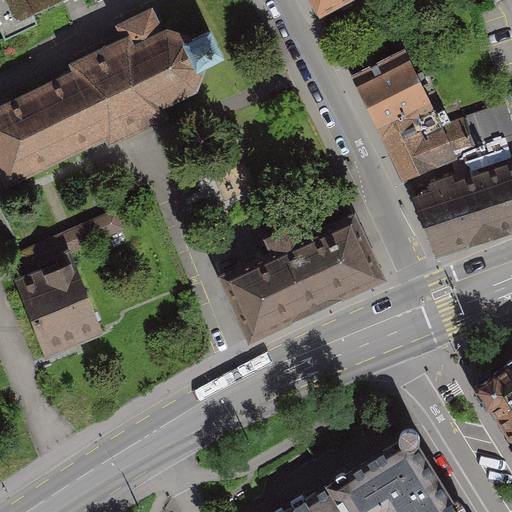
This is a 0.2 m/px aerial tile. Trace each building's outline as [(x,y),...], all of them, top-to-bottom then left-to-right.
[(37,40),(32,30),(79,8),(75,0),(0,0),(0,52),(2,57),(37,40)] [(311,0),(323,20),(359,0),(311,0)] [(162,31),(152,9),(115,27),(124,45),(0,104),(0,177),(7,192),(168,115),(165,110),(198,94),(207,69),(195,41),(192,37),(162,31)] [(195,41),(184,47),(198,74),(207,69),(226,60),(212,32),(195,41)] [(382,132),(432,106),(405,53),(355,79),(382,132)] [(415,200),(437,253),(511,228),(511,123),(506,103),(439,123),(456,155),(459,185),(425,196),(415,200)] [(405,178),(456,155),(439,123),(432,106),(382,132),(405,178)] [(68,253),(125,226),(116,205),(17,252),(27,272),(68,253)] [(270,249),(221,272),(251,341),(388,277),(357,209),(305,233),(300,222),(265,238),(270,249)] [(77,341),(101,330),(68,253),(27,272),(14,278),(47,354),(77,341)] [(511,370),(476,389),(511,446),(511,370)] [(466,511),(421,436),(292,511),(466,511)]
